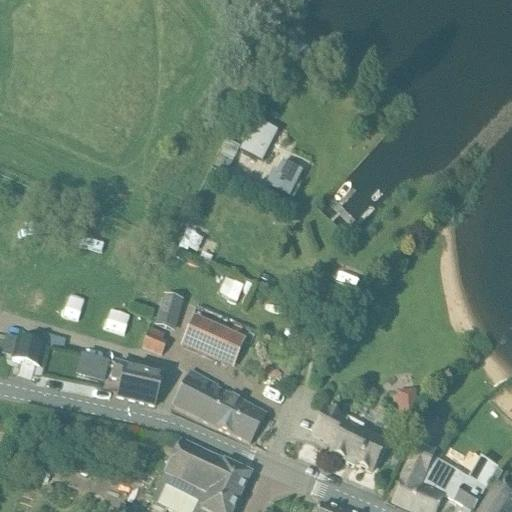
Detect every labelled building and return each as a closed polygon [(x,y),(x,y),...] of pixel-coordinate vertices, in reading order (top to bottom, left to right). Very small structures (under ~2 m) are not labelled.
[(251,124),(236,150),(258,163),(273,137),(251,124)] [(273,172),(266,186),(270,188),(270,189),(290,199),(303,174),(282,164),(278,175),(273,172)] [(278,289),(282,277),(247,263),(242,276),(278,289)] [(13,301),(11,307),(37,316),(39,309),(13,301)] [(169,308),(164,327),(174,330),(179,311),(169,308)] [(245,341),(193,319),(180,349),(232,371),(245,341)] [(35,333),(32,342),(62,350),(64,341),(35,333)] [(162,357),(166,345),(162,343),(162,341),(146,336),(141,350),(162,357)] [(17,341),(12,360),(41,368),(46,348),(17,341)] [(106,365),(94,362),(89,380),(101,383),(106,365)] [(154,409),(159,389),(164,373),(144,367),(142,374),(115,367),(111,380),(121,383),(116,399),(154,409)] [(211,427),(226,396),(217,391),(219,388),(189,373),(180,390),(171,408),(211,427)] [(418,424),(415,392),(397,394),(400,426),(418,424)] [(211,427),(250,446),(259,427),(264,416),(226,396),(211,427)] [(371,475),(379,457),(386,443),(346,424),(348,421),(325,411),(313,437),(334,448),(331,456),(371,475)] [(403,478),(392,503),(409,511),(421,485),(434,461),(433,461),(437,452),(418,443),(402,478),(403,478)] [(180,444),(161,484),(151,505),(165,511),(233,511),(250,477),(180,444)] [(412,511),(436,511),(440,503),(443,497),(453,503),(467,511),(472,511),(485,492),(434,461),(421,485),(409,511),(412,511)] [(481,511),(511,511),(511,495),(509,493),(499,487),(495,492),(488,503),(485,509),(484,508),(481,511)]
